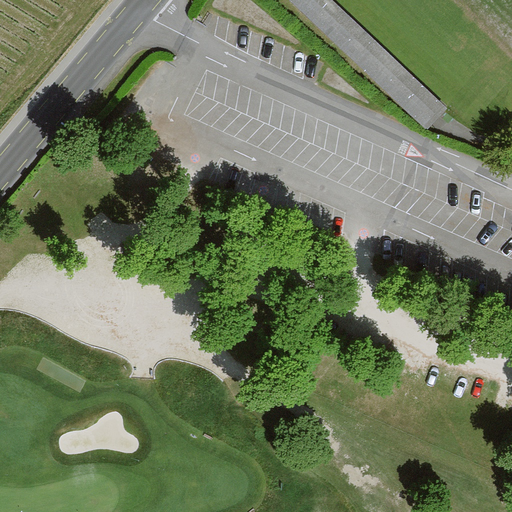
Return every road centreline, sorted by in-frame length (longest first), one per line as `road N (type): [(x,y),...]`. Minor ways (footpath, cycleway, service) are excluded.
road 1 (track): [(227,251),(166,318),(128,314),(103,293),(209,141)]
road 2 (track): [(196,291),(234,422),(212,447),(115,511)]
road 3 (track): [(511,379),(390,323),(361,298),(363,208)]
road 4 (tertiary): [(0,178),(148,0)]
road 5 (track): [(390,323),(227,251),(257,212)]
